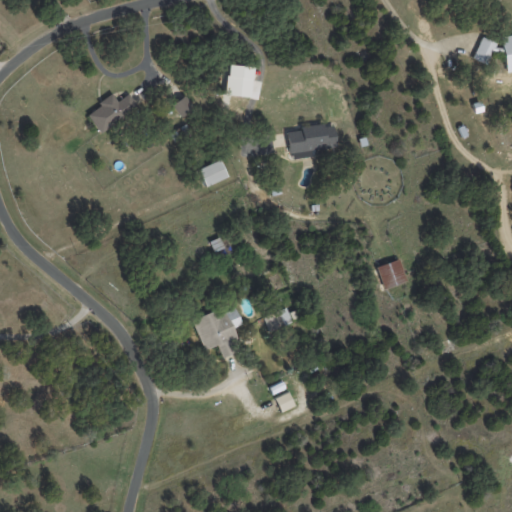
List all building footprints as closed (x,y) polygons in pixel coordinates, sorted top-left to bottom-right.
[(505,72),(511,70),(511,32),(499,35),(505,72)] [(471,58),(485,64),(494,45),(480,39),(471,58)] [(129,95),(135,103),(115,118),(117,120),(100,133),(87,115),(100,105),(98,102),(111,93),(117,101),(128,93),(129,95)] [(180,116),(172,103),(186,94),(195,107),(181,116),(180,116)] [(170,134),(169,133),(187,123),(192,133),(175,143),(170,134)] [(323,123),(323,126),(332,125),(335,143),(325,144),(326,147),(310,149),(310,156),(292,158),(291,152),(288,153),(286,132),(299,130),(299,126),(323,123)] [(194,158),(190,148),(201,144),(205,153),(194,158)] [(204,185),(197,170),(219,160),(227,177),(205,187),(204,185)] [(271,196),(269,187),(279,185),(280,193),(271,196)] [(208,241),(219,236),(224,247),(213,252),(208,241)] [(375,267),(383,289),(405,281),(398,258),(375,267)] [(241,324),(232,328),(241,349),(222,358),(216,344),(204,350),(190,320),(216,309),(219,315),(234,308),(241,324)] [(291,322),(268,332),(263,319),(286,309),(291,322)] [(291,408),(280,413),(274,400),(289,394),(294,407),(291,408)]
